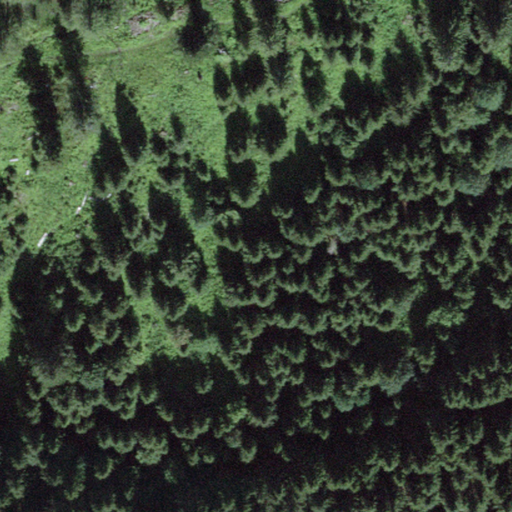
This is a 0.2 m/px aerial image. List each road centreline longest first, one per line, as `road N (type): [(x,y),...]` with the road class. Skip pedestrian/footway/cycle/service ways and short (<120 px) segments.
road 1 (track): [(511,390),(218,468),(138,511)]
road 2 (track): [(0,73),(262,25),(313,0)]
